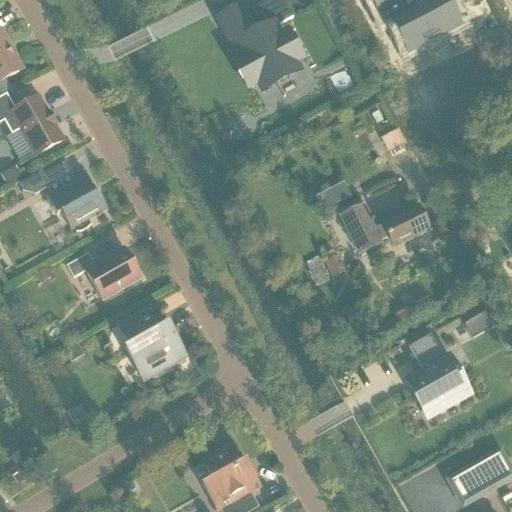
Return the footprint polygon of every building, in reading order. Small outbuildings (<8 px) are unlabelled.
[(403,0),(370,0),(383,25),(389,21),(406,53),(423,44),(429,56),(445,48),(439,36),(455,27),(440,0),(427,0),(406,12),(400,2),(403,0)] [(240,7),(218,19),(234,48),(238,46),(244,58),(240,60),(237,62),(250,86),(258,82),(263,92),(298,74),(292,64),(298,61),(285,37),(280,40),(271,25),(255,34),(240,7)] [(0,32),(0,96),(11,91),(5,81),(23,71),(1,32),(0,32)] [(0,111),(0,124),(4,122),(12,136),(20,131),(35,158),(63,142),(38,99),(16,111),(13,106),(1,113),(0,111)] [(50,195),(46,198),(47,200),(49,208),(55,214),(57,217),(61,214),(71,231),(73,230),(76,234),(84,232),(91,225),(88,221),(107,211),(97,194),(94,196),(83,177),(74,182),(71,176),(73,175),(66,163),(44,175),(42,171),(18,185),(22,193),(35,196),(47,189),(50,195)] [(418,208),(376,228),(364,204),(339,217),(359,257),(382,246),(380,243),(389,239),(393,248),(429,231),(418,208)] [(511,223),(504,210),(493,216),(501,230),(501,231),(508,244),(511,252),(511,223)] [(141,280),(124,250),(103,262),(102,262),(94,267),(88,256),(66,268),(73,280),(85,273),(102,302),(141,280)] [(336,258),(323,265),(331,280),(344,274),(336,258)] [(186,359),(168,326),(157,332),(145,311),(116,327),(129,348),(125,350),(143,383),(186,359)] [(483,314),(475,318),(484,333),(492,328),(483,314)] [(438,326),(415,339),(430,367),(424,370),(427,376),(417,381),(433,409),(475,386),(457,352),(453,354),(438,326)] [(213,480),(202,486),(216,511),(217,511),(220,511),(250,511),(257,508),(249,494),(260,488),(245,462),(239,466),(229,449),(203,464),(213,480)] [(511,473),(500,452),(466,471),(482,499),(511,482),(511,473)] [(20,471),(11,477),(17,486),(26,480),(20,471)]
